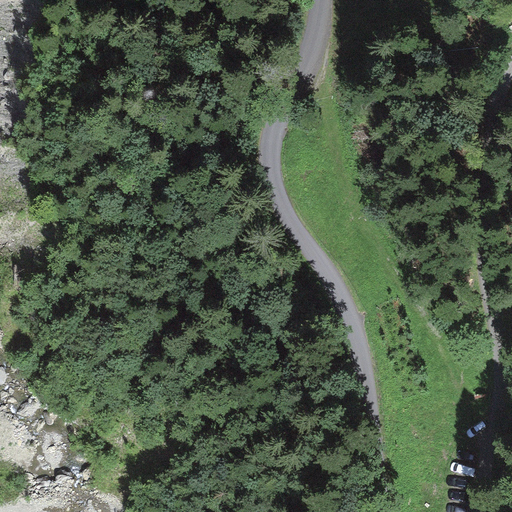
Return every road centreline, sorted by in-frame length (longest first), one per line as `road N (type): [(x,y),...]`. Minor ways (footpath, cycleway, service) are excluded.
road 1 (unclassified): [(384,511),(376,419),(352,320),(277,194),(275,152),(317,43),(323,0)]
road 2 (track): [(317,43),(327,127),(358,219),(479,391)]
road 3 (track): [(477,511),(479,391)]
